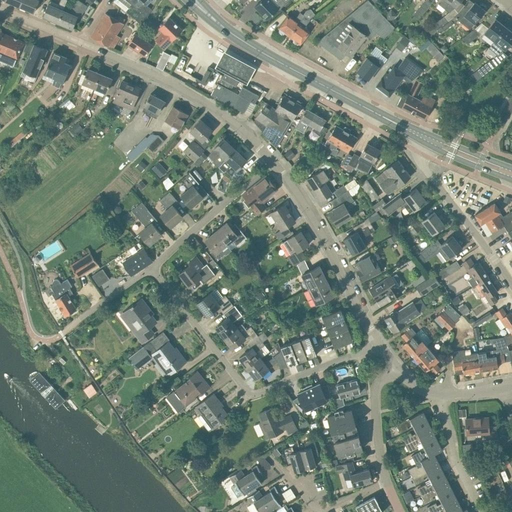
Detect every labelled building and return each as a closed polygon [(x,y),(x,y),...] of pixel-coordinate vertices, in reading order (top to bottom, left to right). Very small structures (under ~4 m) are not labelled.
[(22,0),(20,6),(28,10),(28,8),(34,11),(33,12),(34,12),(38,2),(43,4),(44,0),(22,0)] [(57,22),(63,10),(66,0),(60,0),(59,4),(51,0),(49,4),(48,4),(43,16),(44,16),(44,15),(50,18),(50,19),(57,22)] [(79,18),(87,5),(78,0),(69,13),(63,10),(57,22),(66,26),(66,25),(72,27),(72,28),(72,29),(77,17),(79,18)] [(125,11),(131,3),(126,0),(114,0),(113,1),(121,8),(125,11)] [(152,9),(146,5),(150,0),(126,0),(131,3),(140,11),(134,19),(141,24),(152,9)] [(261,0),(255,6),(256,7),(268,18),(280,8),(285,3),(282,0),(261,0)] [(366,0),(317,42),(318,42),(341,59),(346,52),(351,55),(365,35),(371,39),(376,32),(384,38),(395,27),(393,26),(391,23),(384,16),(368,0),(366,0)] [(425,0),(426,0),(425,0),(424,0),(413,15),(418,19),(430,5),(434,0),(425,0)] [(440,19),(427,29),(431,35),(441,26),(451,19),(453,16),(454,17),(458,13),(454,8),(460,1),(460,0),(441,0),(439,4),(449,12),(440,20),(440,19)] [(458,13),(454,17),(470,29),(475,24),(485,10),(486,9),(486,7),(482,4),(481,4),(480,6),(475,2),(467,11),(463,8),(458,13)] [(289,15),(279,28),(280,28),(279,31),(283,33),(285,32),(289,36),(299,23),(304,15),(310,19),(314,13),(312,11),(309,9),(308,9),(306,11),(303,14),(301,12),(298,17),(295,20),(289,15)] [(388,12),(384,16),(391,23),(395,18),(398,15),(391,9),(388,12)] [(91,36),(109,46),(124,23),(105,13),(98,25),(98,26),(98,25),(99,26),(96,30),(96,29),(91,36)] [(299,23),(289,36),(294,39),(293,41),(297,44),(299,43),(300,44),(310,31),(304,26),(310,19),(304,15),(299,23)] [(164,49),(182,30),(169,17),(159,28),(164,32),(156,40),(164,49)] [(496,18),(488,28),(484,33),(495,41),(506,27),(496,18)] [(451,19),(441,26),(445,30),(455,23),(451,19)] [(504,48),(505,49),(511,40),(511,31),(506,27),(495,41),(489,48),(497,55),(487,62),(492,69),(508,56),(502,51),(504,48)] [(480,34),(474,29),(463,38),(467,44),(480,34)] [(17,58),(24,42),(1,32),(2,31),(0,30),(0,60),(13,66),(17,58)] [(152,44),(136,33),(127,45),(144,57),(152,44)] [(403,36),(395,47),(401,51),(409,40),(403,36)] [(411,36),(408,40),(415,45),(418,42),(411,36)] [(427,37),(417,46),(422,51),(425,48),(432,42),(427,37)] [(23,70),(26,71),(23,80),(33,84),(48,50),(34,44),(23,70)] [(30,53),(32,47),(27,44),(24,51),(30,53)] [(444,44),(440,48),(444,52),(448,49),(444,44)] [(65,57),(53,52),(43,78),(61,86),(70,64),(63,62),(65,57)] [(223,52),(215,67),(247,84),(255,68),(223,52)] [(384,63),(377,58),(371,53),(367,58),(357,71),(368,79),(375,70),(377,72),(384,63)] [(377,86),(376,87),(380,90),(381,89),(384,91),(384,93),(387,96),(389,95),(403,77),(408,82),(418,74),(423,71),(405,57),(397,68),(394,66),(389,73),(386,71),(376,85),(377,86)] [(483,76),(492,69),(487,62),(478,69),(483,76)] [(208,67),(201,81),(197,79),(196,81),(205,86),(214,70),(208,67)] [(422,78),(430,72),(427,68),(423,71),(418,74),(422,78)] [(83,83),(81,88),(87,90),(89,86),(93,87),(99,73),(88,69),(83,83)] [(237,82),(240,78),(226,71),(224,75),(222,78),(233,85),(236,86),(238,82),(237,82)] [(212,87),(219,74),(214,72),(207,84),(212,87)] [(99,73),(93,87),(94,88),(106,92),(112,78),(99,73)] [(233,85),(222,78),(221,78),(218,83),(211,95),(225,102),(226,101),(236,106),(235,107),(244,112),(250,101),(255,103),(259,95),(242,86),(239,94),(231,90),(233,85)] [(421,100),(418,99),(416,97),(424,83),(416,79),(406,98),(402,96),(397,105),(402,107),(402,108),(425,120),(432,106),(435,100),(425,94),(421,100)] [(133,104),(140,88),(122,80),(114,102),(130,109),(132,104),(133,104)] [(156,118),(165,102),(150,94),(145,105),(143,111),(156,118)] [(277,111),(290,124),(301,105),(284,95),(283,96),(281,95),(278,101),(280,102),(275,109),(277,111)] [(277,111),(275,109),(266,103),(261,110),(255,118),(256,118),(254,121),(263,132),(271,120),(277,111)] [(179,128),(187,114),(174,106),(166,120),(179,128)] [(322,126),(326,119),(306,108),(300,118),(301,119),(296,128),(303,132),(308,123),(315,127),(313,130),(323,135),(326,129),(322,126)] [(288,128),(290,124),(277,111),(271,120),(285,133),(286,131),(288,128)] [(198,146),(212,130),(200,119),(190,130),(196,135),(184,150),(195,159),(203,150),(198,146)] [(276,146),(285,133),(271,120),(263,132),(276,147),(276,146)] [(83,129),(78,122),(71,128),(77,134),(83,129)] [(338,145),(348,128),(345,127),(343,129),(336,125),(332,132),(330,131),(325,138),(327,139),(325,144),(333,149),(330,153),(332,154),(336,149),(338,145)] [(348,128),(338,145),(338,146),(348,151),(356,137),(350,133),(351,130),(348,128)] [(24,129),(9,143),(12,146),(27,133),(24,129)] [(159,135),(151,142),(147,146),(153,152),(164,141),(159,135)] [(215,148),(210,154),(215,160),(213,162),(218,167),(226,159),(235,149),(224,138),(214,148),(215,148)] [(174,139),(163,153),(166,155),(177,141),(174,139)] [(346,167),(345,168),(351,172),(354,167),(360,170),(364,162),(371,166),(374,162),(380,150),(367,143),(361,154),(359,156),(354,153),(352,156),(348,164),(346,167)] [(231,164),(226,170),(231,175),(237,169),(237,170),(246,160),(235,149),(226,159),(231,164)] [(284,156),(288,161),(295,155),(291,150),(284,156)] [(204,152),(199,157),(203,162),(208,156),(204,152)] [(347,153),(341,164),(346,167),(348,164),(352,156),(347,153)] [(309,159),(299,167),(300,168),(303,171),(313,164),(309,159)] [(318,172),(307,178),(314,189),(325,182),(329,179),(330,179),(324,170),(321,166),(326,163),(321,160),(313,164),(316,169),(318,172)] [(398,185),(410,176),(398,160),(385,170),(385,171),(376,177),(388,193),(398,185)] [(143,162),(137,168),(142,172),(147,166),(143,162)] [(164,174),(155,165),(152,168),(160,177),(164,174)] [(190,172),(180,180),(188,189),(181,195),(191,207),(197,201),(203,196),(207,193),(198,182),(190,172)] [(39,181),(33,174),(28,178),(34,185),(39,181)] [(243,221),(237,226),(239,228),(245,224),(246,224),(265,208),(261,202),(268,197),(277,189),(266,175),(266,176),(243,194),(244,196),(240,199),(246,206),(249,203),(253,208),(241,218),(243,221)] [(162,182),(167,188),(173,183),(168,177),(162,182)] [(325,182),(314,189),(315,189),(321,200),(332,193),(332,192),(334,191),(337,197),(347,190),(344,186),(344,185),(336,190),(329,179),(325,182)] [(367,179),(359,184),(362,189),(361,190),(370,202),(379,196),(378,195),(367,179)] [(141,190),(146,186),(142,181),(137,185),(141,190)] [(387,203),(382,206),(386,212),(398,203),(400,206),(402,208),(405,207),(409,213),(426,201),(416,188),(405,197),(403,199),(399,193),(387,203)] [(335,208),(329,212),(336,225),(351,216),(345,206),(354,200),(351,197),(349,193),(347,190),(337,197),(331,201),(335,208)] [(179,203),(171,195),(169,192),(159,200),(167,209),(160,215),(171,226),(182,216),(174,207),(179,203)] [(387,203),(383,198),(373,205),(376,211),(377,210),(382,206),(387,203)] [(149,209),(148,208),(142,202),(131,210),(138,218),(146,227),(140,233),(149,244),(161,234),(153,225),(158,220),(148,210),(149,209)] [(500,212),(496,205),(495,202),(475,214),(481,224),(485,221),(492,232),(503,224),(511,238),(511,210),(503,216),(500,212)] [(279,239),(291,231),(287,226),(295,221),(284,204),(272,213),(282,229),(275,233),(279,239)] [(381,217),(382,216),(377,210),(376,211),(368,217),(364,220),(365,221),(354,227),(356,232),(344,239),(352,253),(365,245),(361,238),(375,230),(371,223),(381,217)] [(432,233),(444,225),(434,212),(424,220),(420,215),(410,222),(418,232),(427,225),(432,233)] [(227,222),(216,231),(228,245),(233,240),(237,245),(246,237),(239,228),(237,226),(235,223),(230,227),(227,222)] [(209,244),(204,248),(213,259),(215,262),(225,254),(222,250),(228,245),(216,231),(205,240),(209,244)] [(300,249),(309,244),(301,231),(283,242),(290,255),(287,257),(293,265),(305,257),(300,249)] [(395,235),(388,239),(390,244),(397,240),(395,235)] [(437,240),(420,252),(424,258),(440,245),(449,257),(450,257),(462,249),(452,236),(441,245),(437,240)] [(257,248),(264,249),(265,240),(258,239),(257,248)] [(419,253),(415,245),(407,250),(412,258),(419,253)] [(131,275),(152,261),(144,249),(123,263),(131,275)] [(78,277),(98,264),(90,252),(70,265),(78,277)] [(372,255),(356,263),(360,269),(357,270),(359,273),(358,275),(360,277),(361,278),(363,281),(382,271),(376,261),(373,254),(372,255)] [(425,262),(420,255),(417,257),(422,264),(425,262)] [(203,267),(202,265),(196,257),(189,263),(190,265),(179,273),(180,274),(181,273),(186,279),(184,280),(189,286),(199,278),(203,283),(215,274),(207,264),(203,267)] [(472,287),(488,277),(478,262),(474,265),(469,258),(463,262),(472,277),(468,280),(472,287)] [(218,265),(215,262),(213,259),(209,262),(213,268),(218,265)] [(436,273),(440,280),(461,267),(457,261),(436,273)] [(309,290),(327,280),(320,266),(301,275),(309,290)] [(93,275),(100,285),(110,279),(103,269),(93,275)] [(415,286),(425,279),(422,274),(411,281),(415,286)] [(421,295),(440,283),(435,275),(416,287),(421,295)] [(391,299),(402,293),(391,276),(387,279),(386,279),(370,289),(377,301),(388,294),(391,299)] [(491,305),(498,301),(493,294),(497,292),(488,277),(472,287),(473,287),(480,283),(484,289),(481,290),(491,305)] [(70,288),(72,286),(67,278),(60,283),(60,282),(59,281),(58,280),(57,279),(56,279),(55,279),(54,280),(53,281),(53,282),(53,283),(53,284),(53,285),(51,286),(54,292),(52,294),(65,316),(76,309),(67,293),(69,292),(70,294),(73,293),(70,288)] [(316,304),(334,295),(327,280),(309,290),(316,304)] [(219,307),(223,313),(234,305),(233,305),(225,295),(223,297),(216,289),(210,294),(209,293),(197,303),(207,316),(219,307)] [(255,295),(258,299),(264,295),(261,291),(255,295)] [(451,300),(454,305),(461,301),(458,296),(451,300)] [(125,311),(124,311),(138,329),(134,332),(142,342),(154,333),(149,327),(156,321),(149,312),(151,310),(142,299),(134,305),(133,304),(131,306),(131,307),(126,312),(125,311)] [(421,313),(420,312),(415,303),(414,302),(397,313),(396,311),(385,318),(389,325),(388,326),(391,331),(393,330),(394,332),(405,324),(405,323),(421,313)] [(443,311),(449,317),(454,322),(461,316),(450,304),(443,311)] [(465,304),(459,308),(463,315),(470,311),(465,304)] [(227,318),(216,327),(224,337),(238,327),(237,326),(234,322),(242,315),(234,305),(223,313),(227,318)] [(502,308),(495,312),(500,318),(505,327),(507,325),(511,331),(511,330),(511,313),(510,311),(506,314),(502,308)] [(326,326),(345,319),(341,309),(322,316),(326,326)] [(454,322),(449,317),(443,311),(436,317),(449,330),(455,324),(454,323),(454,322)] [(477,326),(492,316),(489,311),(474,322),(471,324),(470,325),(472,327),(473,328),(477,325),(477,326)] [(348,328),(345,319),(326,326),(330,335),(340,331),(348,328)] [(250,326),(246,329),(242,323),(237,326),(238,327),(224,337),(232,348),(244,339),(248,343),(257,336),(250,326)] [(407,330),(402,335),(407,341),(403,344),(414,358),(427,346),(426,345),(432,341),(422,329),(416,333),(411,327),(407,330)] [(353,340),(348,328),(340,331),(345,343),(353,340)] [(247,367),(269,350),(265,345),(263,342),(268,338),(263,331),(258,336),(257,336),(248,343),(251,348),(239,357),(247,367)] [(334,347),(345,343),(340,331),(330,335),(334,347)] [(309,335),(299,339),(307,358),(317,354),(309,335)] [(497,349),(478,353),(481,371),(498,368),(497,363),(505,361),(503,352),(509,351),(509,350),(507,345),(507,344),(504,337),(503,337),(497,338),(490,339),(492,344),(494,343),(498,343),(501,349),(497,349)] [(299,339),(290,343),(297,362),(307,358),(299,339)] [(150,342),(129,357),(140,371),(148,365),(147,363),(153,359),(155,358),(168,374),(186,360),(179,352),(178,353),(168,341),(157,350),(150,341),(149,341),(150,342)] [(261,356),(247,367),(256,379),(278,361),(280,369),(288,366),(280,347),(278,342),(274,345),(275,346),(279,352),(266,362),(261,356)] [(290,343),(280,347),(288,366),(297,362),(290,343)] [(427,346),(414,358),(426,371),(429,368),(435,374),(440,369),(435,363),(439,360),(428,347),(427,346)] [(454,351),(453,356),(454,362),(456,375),(463,374),(481,371),(478,353),(470,354),(465,355),(464,350),(454,351)] [(174,390),(166,396),(178,411),(179,410),(181,413),(184,410),(182,408),(185,406),(196,397),(195,396),(200,391),(202,393),(210,387),(197,370),(189,376),(190,378),(174,390)] [(65,400),(39,371),(30,380),(56,408),(65,400)] [(339,398),(361,392),(357,379),(336,384),(339,398)] [(98,390),(97,388),(92,381),(84,387),(89,395),(98,390)] [(327,384),(321,386),(319,384),(313,387),(311,384),(307,386),(316,405),(327,400),(326,398),(331,397),(327,384)] [(316,405),(307,386),(303,388),(304,390),(298,393),(299,396),(293,400),(300,411),(304,408),(305,410),(316,405)] [(220,402),(213,394),(196,406),(201,413),(198,416),(209,431),(214,427),(224,420),(222,417),(226,414),(218,403),(220,402)] [(262,421),(260,422),(266,438),(283,430),(282,429),(286,428),(288,433),(296,430),(290,415),(278,420),(273,407),(259,414),(262,421)] [(356,425),(355,422),(351,410),(328,416),(332,432),(333,431),(335,440),(334,440),(339,456),(362,449),(358,433),(357,434),(355,425),(356,425)] [(423,411),(396,425),(400,433),(409,428),(407,425),(412,423),(414,428),(426,421),(423,415),(424,414),(423,411)] [(467,434),(479,433),(489,433),(488,418),(466,419),(467,434)] [(299,426),(302,431),(308,425),(305,421),(299,426)] [(406,444),(433,431),(432,428),(430,429),(427,422),(428,421),(426,421),(414,428),(417,432),(412,435),(410,432),(402,437),(406,444)] [(433,431),(406,444),(410,452),(418,447),(417,444),(421,442),(422,442),(424,447),(436,441),(438,440),(437,440),(436,440),(432,433),(434,433),(433,431)] [(314,466),(316,466),(313,457),(318,456),(314,440),(304,443),(306,449),(300,450),(305,469),(307,468),(309,469),(313,468),(314,466)] [(499,449),(499,441),(498,440),(484,441),(485,450),(499,449)] [(420,451),(411,455),(415,463),(416,463),(421,461),(425,459),(433,455),(442,450),(441,447),(440,448),(436,441),(424,447),(426,451),(425,451),(422,454),(420,451)] [(305,469),(300,450),(294,452),(292,446),(283,449),(286,461),(291,460),(295,472),(297,471),(299,472),(303,471),(304,469),(305,469)] [(416,465),(408,470),(412,477),(439,463),(438,461),(437,461),(433,455),(425,459),(421,461),(416,463),(415,463),(416,465)] [(484,473),(495,468),(491,460),(480,466),(484,473)] [(372,480),(369,469),(355,472),(352,461),(338,465),(336,466),(338,472),(343,471),(345,480),(351,478),(353,486),(372,480)] [(439,463),(412,477),(416,485),(424,481),(423,477),(427,475),(428,475),(430,479),(444,473),(444,472),(442,473),(439,466),(440,465),(439,463)] [(241,470),(229,477),(234,483),(236,482),(237,483),(235,485),(231,487),(237,498),(243,494),(244,495),(245,494),(248,497),(258,490),(256,487),(258,485),(262,483),(258,476),(262,473),(257,465),(252,469),(253,470),(244,476),(241,470)] [(488,480),(498,475),(495,468),(484,473),(488,480)] [(426,484),(418,488),(418,489),(422,495),(448,482),(447,480),(446,480),(443,473),(444,473),(430,479),(425,482),(426,484)] [(491,487),(502,482),(498,475),(488,480),(491,487)] [(448,482),(422,495),(425,503),(433,499),(432,496),(437,494),(438,494),(440,498),(453,491),(452,492),(448,485),(450,484),(448,482)] [(494,494),(505,488),(502,482),(491,487),(494,494)] [(248,497),(247,497),(252,504),(254,503),(259,511),(272,511),(275,510),(273,508),(280,504),(276,497),(280,494),(275,486),(270,489),(271,491),(263,496),(259,490),(258,490),(248,497)] [(291,487),(282,493),(288,502),(296,497),(291,487)] [(498,501),(509,496),(505,488),(494,494),(498,501)] [(436,503),(427,507),(429,511),(435,511),(458,501),(457,499),(455,499),(452,492),(453,492),(453,491),(440,498),(442,503),(437,505),(436,503)] [(358,505),(357,506),(360,511),(382,511),(383,511),(380,506),(378,503),(374,496),(365,501),(358,505)] [(458,501),(435,511),(458,511),(461,511),(458,504),(459,503),(458,501)]
